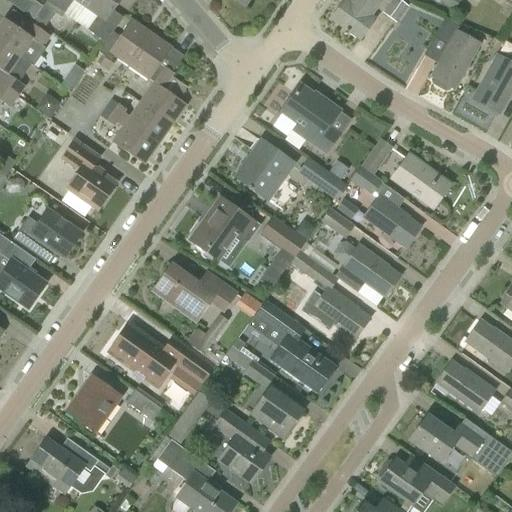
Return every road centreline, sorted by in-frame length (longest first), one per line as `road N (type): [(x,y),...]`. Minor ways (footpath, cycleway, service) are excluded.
road 1 (unclassified): [(0,433),(246,79)]
road 2 (residential): [(511,175),(287,28)]
road 3 (residential): [(384,367),(511,192)]
road 4 (residential): [(384,367),(388,409),(315,511)]
road 5 (residential): [(277,511),(350,411)]
